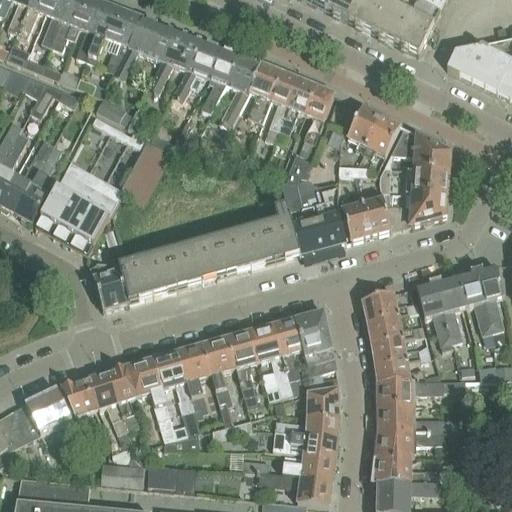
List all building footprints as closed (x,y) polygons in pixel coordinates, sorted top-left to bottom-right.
[(14,0),(0,0),(0,14),(5,3),(12,6),(14,0)] [(18,38),(33,0),(14,0),(12,6),(18,9),(8,34),(18,38)] [(52,0),(33,0),(18,38),(28,42),(38,17),(45,21),(52,0)] [(42,49),(52,53),(73,0),(52,0),(45,21),(53,24),(42,49)] [(91,4),(80,0),(73,0),(52,53),(62,57),(68,44),(75,47),(79,34),(91,4)] [(292,0),(326,16),(333,0),(292,0)] [(349,27),(362,0),(333,0),(326,16),(349,27)] [(387,8),(370,0),(362,0),(349,27),(372,38),(387,8)] [(370,0),(387,8),(409,19),(434,31),(448,0),(370,0)] [(108,11),(91,4),(79,34),(86,37),(76,63),(87,67),(108,11)] [(409,19),(387,8),(372,38),(394,49),(409,19)] [(108,11),(87,67),(96,71),(103,54),(113,58),(106,76),(115,80),(144,24),(108,11)] [(419,61),(434,31),(409,19),(394,49),(419,61)] [(177,37),(173,35),(144,24),(115,80),(114,82),(119,85),(123,87),(138,59),(145,62),(154,65),(161,68),(177,37)] [(204,47),(177,37),(161,68),(142,105),(152,110),(154,107),(155,107),(173,72),(187,77),(204,47)] [(511,45),(466,55),(470,57),(459,81),(511,106),(511,45)] [(207,85),(211,86),(223,55),(204,47),(187,77),(172,104),(178,107),(181,109),(197,81),(207,85)] [(13,50),(11,56),(7,65),(24,72),(28,63),(30,57),(13,50)] [(11,56),(0,51),(0,62),(7,65),(11,56)] [(226,92),(228,93),(230,86),(243,62),(223,55),(211,86),(215,88),(201,116),(210,121),(226,92)] [(447,75),(459,81),(470,57),(466,55),(455,58),(447,75)] [(262,70),(243,62),(230,86),(228,93),(237,96),(220,130),(223,132),(226,129),(232,132),(250,99),(262,70)] [(45,70),(28,63),(24,72),(42,80),(45,70)] [(0,88),(4,91),(13,75),(0,70),(0,88)] [(42,80),(60,87),(64,77),(45,70),(42,80)] [(262,131),(271,107),(282,78),(262,70),(250,99),(256,101),(247,125),(262,131)] [(77,94),(81,83),(82,81),(65,74),(64,77),(60,87),(77,94)] [(19,102),(22,96),(30,82),(13,75),(4,91),(3,93),(19,102)] [(275,148),(279,137),(299,85),(282,78),(271,107),(278,110),(269,133),(264,144),(275,148)] [(22,96),(38,105),(47,89),(30,82),(22,96)] [(94,101),(97,92),(98,90),(81,83),(77,94),(94,101)] [(299,85),(279,137),(275,148),(284,152),(288,141),(298,118),(305,121),(316,92),(299,85)] [(54,102),(59,105),(64,96),(47,89),(38,105),(30,119),(42,125),(54,102)] [(107,96),(97,92),(94,101),(102,105),(107,96)] [(334,100),(316,92),(305,121),(313,124),(303,146),(299,157),(309,161),(334,100)] [(81,102),(64,96),(59,105),(75,114),(81,102)] [(103,105),(96,117),(119,129),(126,117),(103,105)] [(149,145),(149,146),(147,150),(162,155),(182,118),(168,111),(149,145)] [(356,154),(364,158),(381,123),(363,114),(348,144),(358,149),(356,154)] [(138,117),(128,135),(133,138),(138,141),(148,123),(138,117)] [(107,138),(111,131),(96,123),(92,130),(107,138)] [(381,123),(364,158),(372,162),(374,157),(385,163),(400,133),(381,123)] [(0,173),(13,150),(19,139),(23,133),(13,127),(3,145),(0,150),(0,173)] [(131,142),(111,131),(107,138),(128,149),(131,142)] [(183,133),(170,158),(187,164),(199,142),(183,133)] [(394,161),(414,162),(413,175),(413,176),(450,179),(451,158),(418,141),(417,142),(404,135),(391,161),(394,161)] [(133,138),(131,142),(128,149),(143,157),(147,150),(149,146),(138,141),(133,138)] [(19,139),(13,150),(0,173),(0,210),(0,211),(15,184),(9,181),(23,156),(29,144),(19,139)] [(200,142),(189,161),(210,168),(220,149),(200,142)] [(15,184),(0,211),(1,212),(0,215),(7,218),(9,216),(16,220),(31,192),(45,168),(54,150),(45,145),(21,188),(15,184)] [(31,192),(16,220),(22,223),(21,226),(28,230),(30,227),(31,228),(32,229),(48,200),(42,197),(55,173),(52,172),(62,154),(54,150),(45,168),(31,192)] [(287,188),(280,187),(287,214),(300,262),(315,258),(341,251),(347,249),(338,218),(339,187),(319,191),(306,184),(312,168),(295,161),(288,179),(289,180),(287,188)] [(391,161),(385,173),(391,173),(394,161),(391,161)] [(44,218),(41,224),(42,224),(59,233),(59,232),(62,227),(89,178),(71,168),(70,170),(44,218)] [(339,181),(355,181),(357,173),(358,171),(340,171),(339,181)] [(369,171),(358,171),(357,173),(355,181),(369,182),(369,171)] [(385,173),(380,182),(382,198),(390,198),(391,173),(385,173)] [(407,175),(406,199),(412,199),(448,200),(450,179),(413,176),(413,175),(407,175)] [(59,232),(59,233),(76,243),(76,242),(79,237),(106,187),(89,178),(62,227),(59,232)] [(76,242),(76,243),(93,252),(94,253),(97,247),(119,207),(124,197),(106,187),(79,237),(76,242)] [(372,243),(392,237),(385,211),(382,199),(378,200),(361,205),(372,243)] [(412,199),(411,212),(398,211),(397,208),(385,211),(392,237),(446,222),(448,200),(412,199)] [(344,221),(351,248),(372,243),(361,205),(343,209),(344,221)] [(118,274),(119,277),(128,310),(293,264),(292,260),(298,258),(299,262),(300,262),(287,214),(275,217),(278,229),(127,271),(118,273),(118,274)] [(112,254),(118,273),(127,271),(122,251),(112,254)] [(108,280),(106,270),(90,274),(103,317),(128,310),(119,277),(108,280)] [(504,304),(505,304),(496,271),(476,276),(493,338),(504,335),(496,306),(504,304)] [(476,276),(457,282),(466,315),(475,312),(483,341),(493,338),(476,276)] [(457,282),(436,287),(452,349),(462,346),(455,318),(466,315),(457,282)] [(188,297),(192,309),(226,298),(222,286),(188,297)] [(454,354),(452,349),(436,287),(416,293),(425,326),(433,323),(442,357),(454,354)] [(363,307),(367,330),(400,323),(399,322),(419,318),(416,307),(397,312),(394,299),(363,307)] [(324,318),(294,326),(303,357),(310,382),(310,396),(326,393),(325,384),(324,378),(335,375),(333,356),(324,318)] [(400,323),(368,330),(372,351),(404,345),(414,343),(411,332),(402,334),(400,323)] [(293,360),(303,357),(294,326),(292,327),(284,329),(274,332),(290,388),(293,400),(304,397),(301,385),(293,360)] [(274,332),(253,338),(261,369),(271,366),(278,391),(266,395),(270,407),(293,400),(290,388),(274,332)] [(236,342),(227,345),(236,375),(236,374),(244,402),(248,415),(259,412),(257,405),(248,372),(261,369),(253,338),(249,339),(248,339),(236,342)] [(213,349),(203,352),(211,382),(212,381),(220,409),(226,407),(228,413),(233,411),(224,378),(232,375),(236,375),(227,345),(224,346),(221,346),(213,349)] [(375,372),(409,367),(421,365),(418,357),(406,358),(404,345),(372,351),(375,372)] [(199,352),(178,358),(194,416),(197,426),(204,424),(203,420),(208,419),(198,385),(208,383),(211,382),(203,352),(199,352)] [(201,439),(197,426),(194,416),(178,358),(154,365),(162,396),(175,392),(183,419),(186,431),(173,434),(176,446),(200,439),(201,439)] [(136,370),(129,372),(139,403),(143,401),(150,399),(158,427),(164,449),(176,446),(173,434),(170,423),(162,396),(154,365),(144,368),(136,370)] [(409,367),(375,372),(378,389),(427,388),(426,386),(441,386),(439,378),(425,382),(424,375),(410,377),(409,367)] [(511,370),(496,371),(497,384),(500,384),(511,383),(511,370)] [(461,373),(462,382),(474,380),(473,371),(461,373)] [(482,385),(497,384),(496,371),(478,374),(479,385),(482,385)] [(126,373),(106,379),(129,436),(140,431),(130,406),(137,404),(139,403),(129,372),(126,373)] [(106,379),(82,387),(95,417),(99,416),(107,413),(118,440),(124,454),(111,460),(112,470),(129,472),(129,463),(129,436),(106,379)] [(479,385),(466,385),(466,397),(482,397),(482,385),(479,385)] [(427,388),(378,389),(378,414),(415,414),(415,401),(444,400),(444,398),(444,386),(441,386),(426,386),(427,388)] [(95,417),(82,387),(61,394),(89,453),(100,447),(88,421),(87,420),(95,417)] [(72,426),(57,395),(31,407),(14,416),(8,447),(10,456),(72,426)] [(308,400),(308,424),(340,427),(338,395),(308,400)] [(287,421),(284,408),(284,407),(274,410),(276,419),(277,420),(287,421)] [(415,427),(415,414),(378,414),(379,440),(460,439),(460,426),(444,426),(415,427)] [(0,474),(12,465),(10,456),(8,447),(14,416),(0,424),(0,474)] [(338,446),(340,427),(308,424),(308,431),(277,427),(277,431),(276,438),(281,438),(338,446)] [(250,426),(226,432),(228,438),(254,438),(250,426)] [(228,438),(226,432),(212,436),(214,446),(229,442),(228,438)] [(336,465),(338,446),(281,438),(276,438),(275,438),(273,456),(305,460),(336,465)] [(200,456),(200,439),(176,446),(164,449),(164,456),(200,456)] [(379,440),(375,466),(411,466),(411,462),(411,456),(415,456),(415,451),(445,451),(460,451),(460,439),(379,440)] [(501,462),(511,462),(511,440),(501,441),(501,462)] [(336,465),(305,460),(304,464),(286,462),(284,481),(333,488),(336,465)] [(129,463),(129,472),(145,473),(146,464),(129,463)] [(244,465),(243,477),(261,478),(269,479),(270,466),(244,465)] [(376,466),(373,490),(377,490),(440,491),(452,491),(464,491),(465,482),(456,477),(411,477),(411,466),(376,466)] [(129,472),(112,470),(108,470),(103,470),(101,491),(143,495),(145,473),(129,472)] [(149,474),(148,493),(177,496),(178,475),(149,474)] [(298,508),(307,510),(325,511),(329,511),(333,488),(284,481),(269,479),(261,478),(260,489),(272,491),(295,494),(294,504),(299,504),(298,508)] [(88,511),(91,492),(22,485),(16,511),(88,511)] [(377,490),(376,511),(409,511),(410,504),(440,505),(440,504),(440,491),(377,490)] [(452,504),(452,491),(440,491),(440,504),(452,504)]
